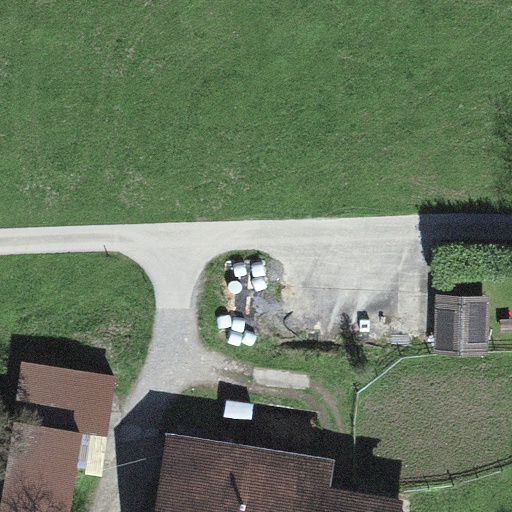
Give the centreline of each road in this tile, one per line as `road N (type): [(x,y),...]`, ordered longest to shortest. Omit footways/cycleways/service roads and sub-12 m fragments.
road 1 (track): [(0,243),(511,236)]
road 2 (track): [(175,238),(170,339),(130,511)]
